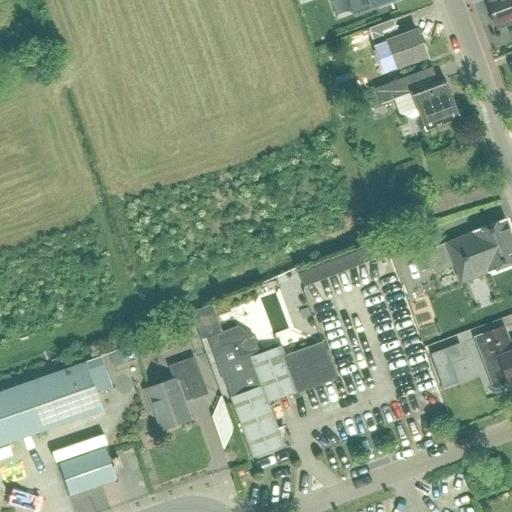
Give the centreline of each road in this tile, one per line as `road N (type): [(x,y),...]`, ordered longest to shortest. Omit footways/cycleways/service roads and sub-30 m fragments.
road 1 (unclassified): [(511,429),(292,511)]
road 2 (tertiary): [(511,160),(453,0)]
